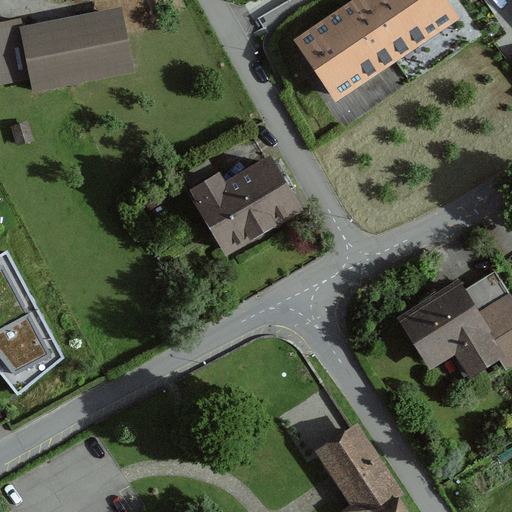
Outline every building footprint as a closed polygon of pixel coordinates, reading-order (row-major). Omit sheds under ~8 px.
[(453,18),(440,0),(362,0),(300,42),(337,96),(453,18)] [(131,65),(121,16),(23,35),(29,67),(33,85),(131,65)] [(20,69),(29,67),(23,35),(20,20),(0,24),(0,72),(7,71),(9,81),(22,79),(20,69)] [(26,124),(14,129),(18,142),(31,138),(26,124)] [(215,172),(207,160),(183,174),(190,186),(215,172)] [(201,202),(199,203),(227,249),(296,209),(286,192),(294,187),(286,175),(279,179),(269,163),(224,189),(218,178),(195,192),(201,202)] [(143,196),(150,207),(163,199),(157,189),(143,196)] [(63,357),(7,252),(0,255),(0,371),(18,394),(63,357)] [(464,297),(457,287),(405,319),(431,362),(449,351),(465,377),(498,356),(505,367),(511,362),(511,299),(497,276),(464,297)] [(408,511),(355,431),(324,451),(358,503),(344,511),(408,511)]
